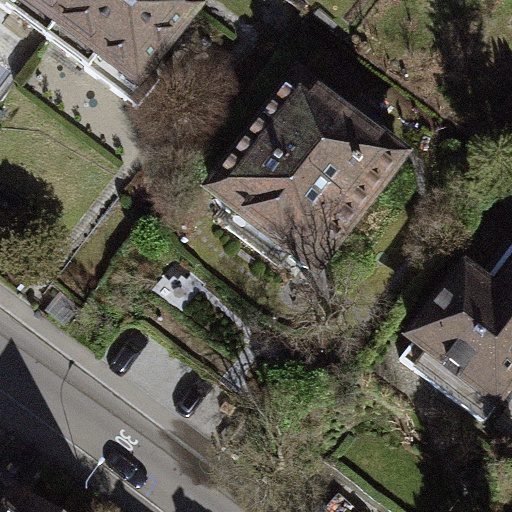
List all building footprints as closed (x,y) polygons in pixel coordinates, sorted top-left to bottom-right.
[(77,0),(12,0),(6,9),(47,40),(77,0)] [(137,88),(196,10),(183,0),(77,0),(47,40),(88,71),(98,58),(137,88)] [(413,151),(292,61),(197,188),(317,278),(413,151)] [(511,249),(484,287),(465,272),(398,362),(482,425),(511,384),(511,249)] [(30,511),(17,501),(8,511),(30,511)]
